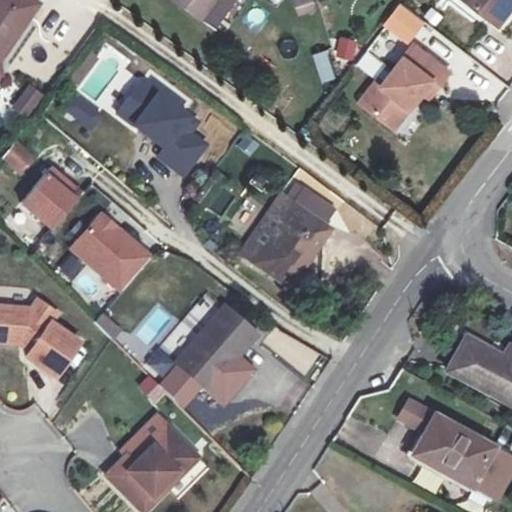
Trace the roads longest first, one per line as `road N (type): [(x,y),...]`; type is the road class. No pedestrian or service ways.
road 1 (unknown): [(459,239),(123,0)]
road 2 (residential): [(257,511),(411,278),(437,245),(459,239)]
